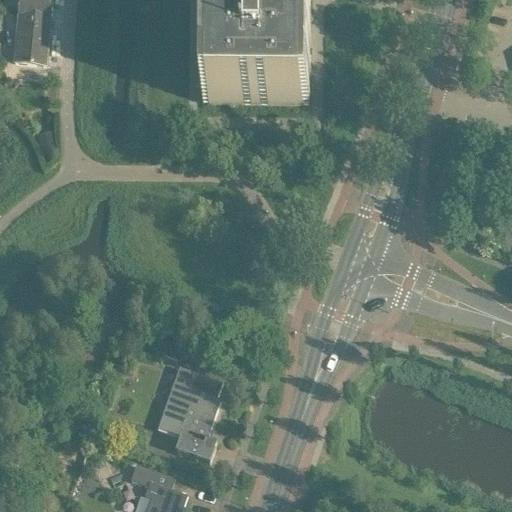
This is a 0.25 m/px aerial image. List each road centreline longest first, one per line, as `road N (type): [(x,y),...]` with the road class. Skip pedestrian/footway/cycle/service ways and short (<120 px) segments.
road 1 (tertiary): [(270,511),(358,263)]
road 2 (tertiary): [(358,263),(413,90)]
road 3 (tertiary): [(511,323),(358,263)]
